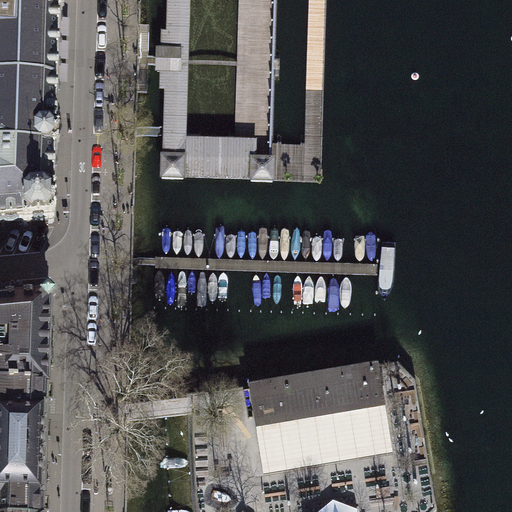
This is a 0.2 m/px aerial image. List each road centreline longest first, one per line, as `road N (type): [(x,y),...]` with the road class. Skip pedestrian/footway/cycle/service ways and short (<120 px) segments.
road 1 (residential): [(80,262),(87,0)]
road 2 (residential): [(73,511),(80,262)]
